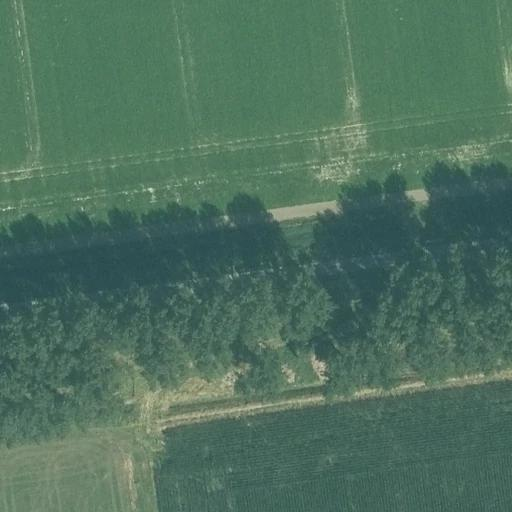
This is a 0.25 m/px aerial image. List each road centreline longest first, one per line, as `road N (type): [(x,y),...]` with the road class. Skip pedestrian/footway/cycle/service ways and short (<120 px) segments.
road 1 (unclassified): [(0,312),(511,244)]
road 2 (track): [(401,259),(329,326),(175,371),(157,387),(145,421),(143,511)]
